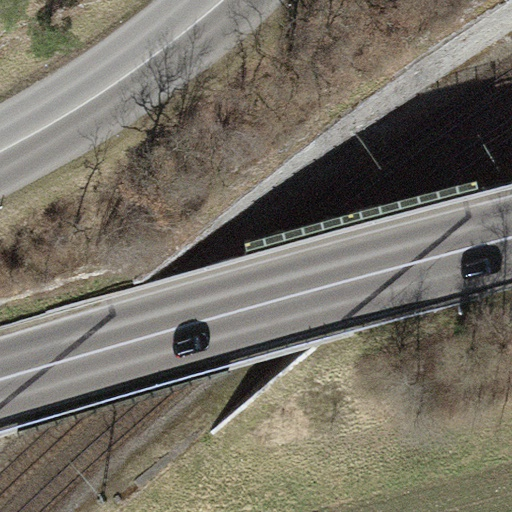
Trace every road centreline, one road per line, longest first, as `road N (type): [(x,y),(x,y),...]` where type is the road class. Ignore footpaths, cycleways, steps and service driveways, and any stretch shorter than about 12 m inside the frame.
road 1 (trunk): [(0,383),(511,243)]
road 2 (primary): [(0,155),(78,109),(220,0)]
